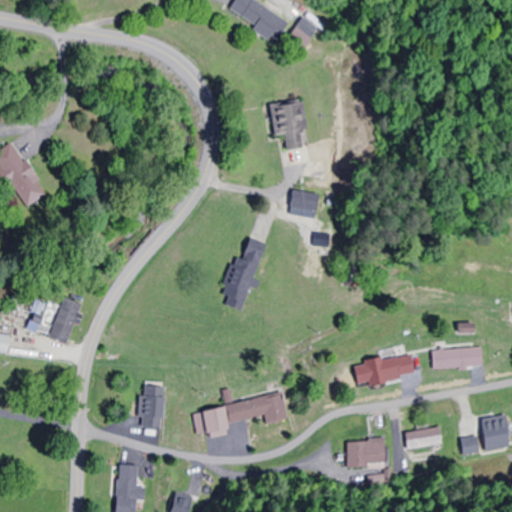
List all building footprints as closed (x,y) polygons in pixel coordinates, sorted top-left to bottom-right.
[(284,20),(254,0),(233,0),(225,12),(270,42),(284,20)] [(306,130),(303,102),(267,105),(270,139),(281,138),(282,150),(301,148),(299,131),(306,130)] [(0,149),(0,173),(23,209),(44,196),(10,143),(0,149)] [(263,245),(245,237),(232,265),(250,274),(263,245)] [(65,345),(80,305),(57,296),(53,307),(35,300),(24,329),(36,334),(39,325),(50,329),(47,338),(65,345)] [(429,351),(430,370),(481,368),(481,348),(429,351)] [(412,376),(408,354),(348,365),(352,388),(412,376)] [(161,429),(161,384),(141,384),(141,396),(136,396),(136,429),(161,429)] [(223,425),(263,417),(265,425),(286,421),(281,394),(190,412),(196,439),(224,434),(223,425)] [(443,443),(438,426),(404,435),(408,452),(443,443)] [(385,441),(347,443),(349,473),(387,471),(385,441)] [(135,488),(136,467),(115,466),(112,511),(134,511),(135,500),(144,501),(145,488),(135,488)]
